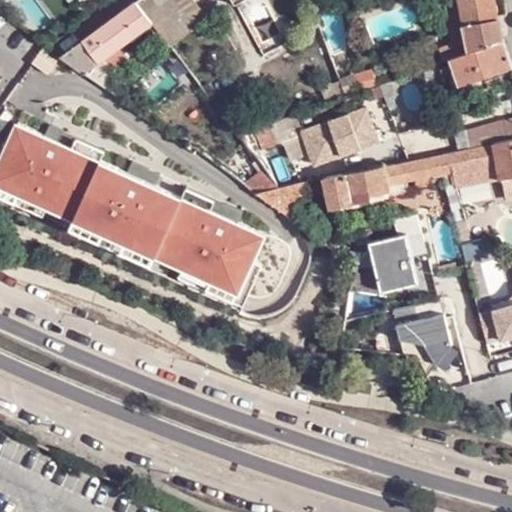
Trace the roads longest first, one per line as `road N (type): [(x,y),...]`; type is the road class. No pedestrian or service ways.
road 1 (tertiary): [(511,501),(406,474),(132,379),(0,319)]
road 2 (tertiary): [(0,358),(129,416),(403,511)]
